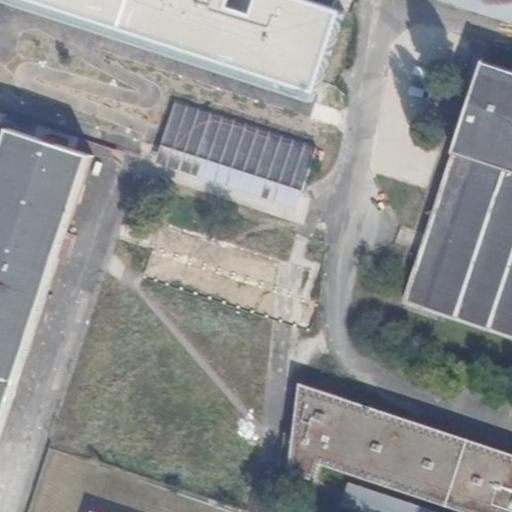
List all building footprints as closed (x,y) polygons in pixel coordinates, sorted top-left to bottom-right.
[(234,0),(37,0),(318,90),(342,14),(299,0),(261,0),(256,16),(231,8),(234,0)] [(511,27),(511,0),(432,0),(432,1),(511,27)] [(511,72),(485,64),(405,305),(511,340),(511,72)] [(317,152),(175,105),(160,149),(302,196),(317,152)] [(0,445),(93,162),(95,163),(96,160),(12,134),(12,136),(13,136),(0,175),(0,445)] [(304,296),(313,265),(159,220),(141,280),(311,330),(320,301),(304,296)] [(511,511),(511,458),(344,403),(345,401),(300,386),(293,458),(323,467),(324,466),(460,511),(511,511)] [(318,483),(323,467),(293,458),(291,474),(318,483)]
